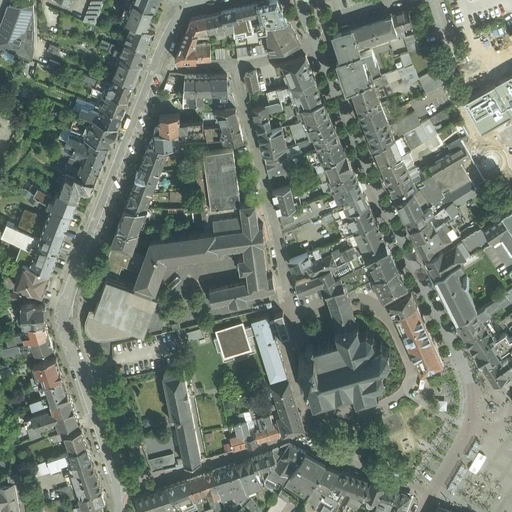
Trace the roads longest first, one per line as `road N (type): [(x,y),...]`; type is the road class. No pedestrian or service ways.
road 1 (residential): [(204,0),(182,9),(155,60),(63,311),(119,494)]
road 2 (residential): [(432,496),(469,426),(470,382),(316,43)]
road 3 (residential): [(234,66),(288,311)]
road 4 (residential): [(318,433),(119,494)]
